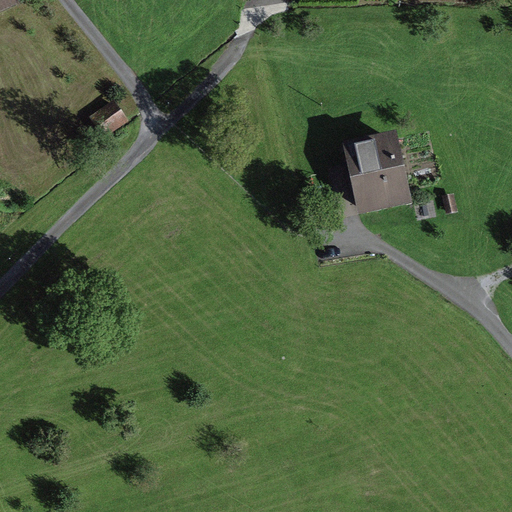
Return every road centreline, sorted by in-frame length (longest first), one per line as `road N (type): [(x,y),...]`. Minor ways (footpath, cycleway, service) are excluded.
road 1 (residential): [(0,288),(164,120),(64,0)]
road 2 (residential): [(347,245),(371,244),(466,301),(511,348)]
